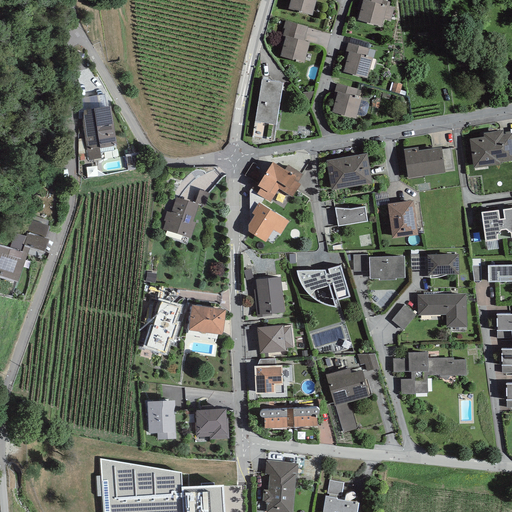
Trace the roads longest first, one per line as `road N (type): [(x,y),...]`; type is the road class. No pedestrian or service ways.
road 1 (unclassified): [(75,27),(66,46),(75,191),(0,407)]
road 2 (residential): [(232,157),(243,442)]
road 3 (residential): [(511,110),(232,157)]
road 4 (residential): [(511,472),(243,442)]
road 5 (unclassified): [(75,27),(157,157),(232,157)]
road 6 (residential): [(267,0),(232,157)]
